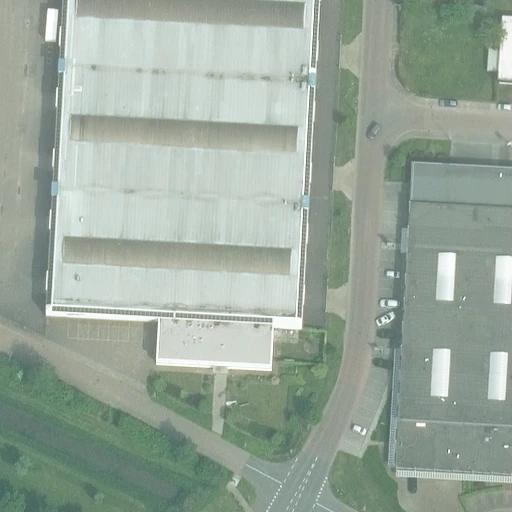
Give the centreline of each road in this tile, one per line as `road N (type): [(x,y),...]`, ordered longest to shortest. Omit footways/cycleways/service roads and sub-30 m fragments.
road 1 (unclassified): [(298,493),(357,345),(371,118)]
road 2 (unclassified): [(298,493),(0,342)]
road 3 (unclassified): [(511,125),(371,118)]
